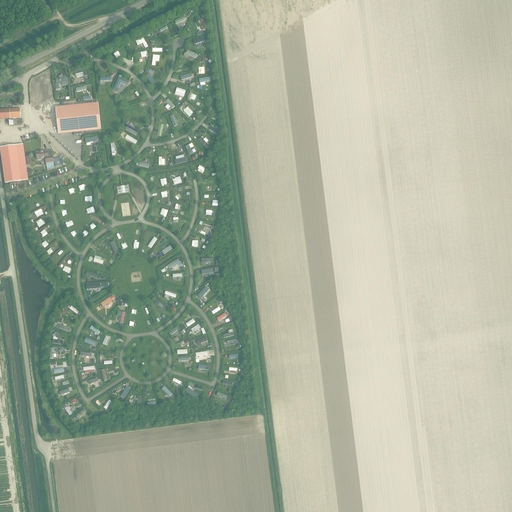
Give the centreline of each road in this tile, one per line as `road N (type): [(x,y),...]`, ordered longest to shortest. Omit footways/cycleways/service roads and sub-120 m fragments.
road 1 (track): [(0,181),(40,448)]
road 2 (tertiary): [(0,75),(149,0)]
